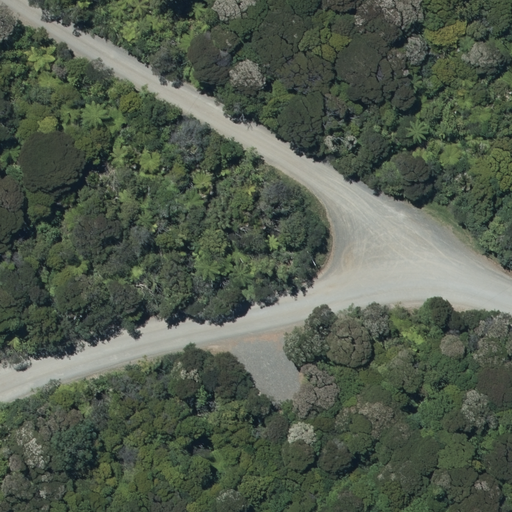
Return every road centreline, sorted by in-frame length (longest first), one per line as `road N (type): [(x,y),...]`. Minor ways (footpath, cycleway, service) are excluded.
road 1 (unclassified): [(441,260),(330,180),(17,0)]
road 2 (unclassified): [(0,379),(77,350),(314,304),(441,260)]
